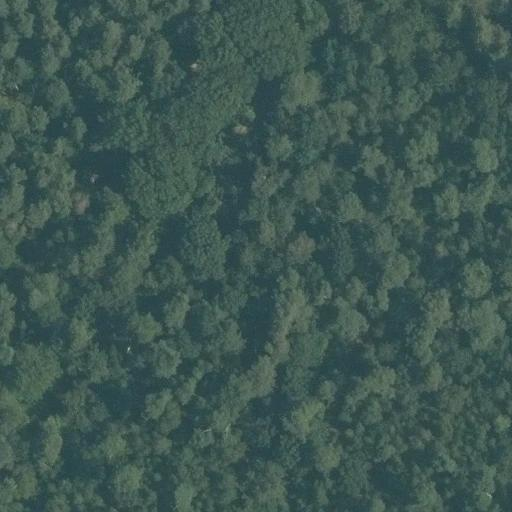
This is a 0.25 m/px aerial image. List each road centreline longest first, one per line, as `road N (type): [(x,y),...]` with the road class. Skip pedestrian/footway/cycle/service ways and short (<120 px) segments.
road 1 (track): [(361,0),(312,52),(0,475)]
road 2 (track): [(404,0),(511,113)]
